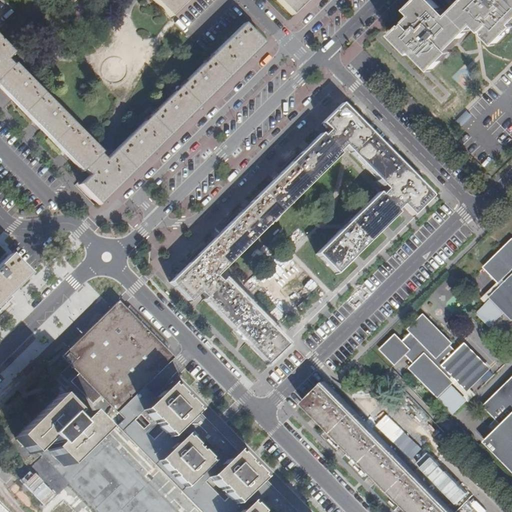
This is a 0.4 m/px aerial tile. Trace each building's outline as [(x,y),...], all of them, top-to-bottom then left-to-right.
[(153,0),(170,17),(187,0),(277,0),(292,15),(306,0),(153,0)] [(511,0),(464,0),(450,14),(434,0),(417,0),(408,9),(414,15),(407,21),(408,22),(406,25),(405,24),(394,35),(413,54),(415,53),(422,59),(433,70),(452,51),(450,50),(455,45),(475,25),(483,32),(484,31),(487,33),(486,34),(496,45),(511,28),(511,0)] [(13,53),(0,39),(0,88),(11,100),(23,112),(62,152),(82,172),(84,170),(89,175),(79,185),(99,204),(134,169),(201,104),(262,43),(243,23),(201,65),(161,105),(105,160),(99,154),(101,152),(14,63),(12,65),(7,59),(13,53)] [(279,214),(322,173),(340,155),(338,153),(344,147),(361,165),(386,190),(380,195),(378,193),(354,218),(348,224),(343,228),(316,254),(335,274),(351,259),(357,253),(359,251),(380,231),(386,225),(398,213),(396,211),(401,206),(412,216),(432,197),(420,185),(385,149),(365,129),(341,105),(321,124),(327,131),(325,134),(322,136),(320,135),(306,149),(276,178),(247,208),(217,236),(170,284),(189,303),(199,293),(205,298),(203,300),(240,337),(267,364),(286,345),(266,325),(247,306),(223,281),(221,282),(215,277),(228,265),(248,245),(279,214)] [(468,109),(457,119),(463,127),(475,117),(468,109)] [(511,239),(484,268),(499,282),(502,279),(507,283),(495,295),(511,313),(511,239)] [(0,309),(14,297),(10,293),(28,275),(9,255),(0,263),(0,309)] [(215,433),(192,410),(193,409),(186,401),(185,402),(178,396),(180,395),(173,387),(171,389),(168,385),(154,399),(142,388),(173,358),(166,352),(124,309),(117,302),(112,307),(88,331),(61,357),(68,366),(77,375),(99,397),(116,414),(116,427),(154,466),(158,462),(184,489),(180,493),(198,511),(293,511),(291,510),(287,506),(281,511),(267,511),(272,508),(281,499),(261,479),(258,476),(259,475),(251,467),(250,469),(245,463),(246,462),(238,454),(237,455),(234,452),(221,439),(213,447),(213,448),(205,455),(200,451),(199,452),(197,450),(206,441),(215,433)] [(171,347),(129,304),(124,309),(166,352),(171,347)] [(438,396),(452,382),(450,379),(455,373),(467,386),(486,367),(466,347),(459,354),(450,345),(452,343),(424,315),(409,329),(412,333),(403,342),(396,335),(381,349),(395,364),(406,354),(415,363),(410,368),(438,396)] [(202,405),(175,378),(169,384),(173,387),(180,395),(186,401),(193,409),(196,411),(202,405)] [(511,378),(485,406),(503,425),(486,441),(511,467),(511,378)] [(370,430),(324,383),(304,403),(370,470),(411,511),(450,511),(441,503),(434,495),(370,430)] [(438,399),(453,414),(467,400),(452,385),(438,399)] [(23,447),(66,405),(65,405),(57,396),(14,438),(23,447)] [(41,445),(68,418),(73,413),(66,405),(23,447),(30,455),(41,445)] [(241,445),(225,429),(202,405),(196,411),(235,451),(241,445)] [(61,465),(99,428),(85,413),(74,423),(68,418),(41,445),(48,452),(61,465)] [(221,439),(215,433),(206,441),(213,448),(213,447),(221,439)] [(268,473),(241,445),(235,451),(238,454),(246,462),(251,467),(259,475),(262,478),(268,473)] [(306,511),(278,483),(268,473),(262,478),(280,497),(295,511),(306,511)] [(275,511),(281,511),(287,506),(281,499),(272,508),(275,511)]
